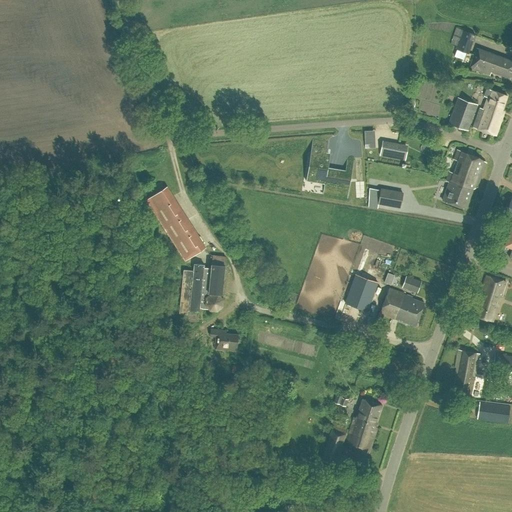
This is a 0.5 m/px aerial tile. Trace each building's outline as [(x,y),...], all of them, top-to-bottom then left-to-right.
[(475,34),(456,28),(449,47),(468,54),(475,34)] [(511,69),(511,61),(476,47),(468,67),(488,75),(489,71),(508,79),(511,69)] [(491,90),(486,89),(483,96),(488,98),(483,110),(480,109),(472,128),(494,136),(501,120),(500,114),(506,98),(490,92),(491,90)] [(477,105),(458,98),(448,123),(468,131),(477,105)] [(383,143),(381,155),(404,160),(406,148),(383,143)] [(310,159),(307,180),(324,183),(323,188),(348,192),(352,166),(346,165),(345,173),(339,172),(337,184),(326,182),(330,155),(327,155),(327,150),(312,147),(311,152),(314,153),(313,159),(310,159)] [(479,158),(457,150),(446,180),(450,182),(444,200),(466,207),(472,190),(477,187),(486,163),(479,158)] [(375,174),(403,178),(404,171),(376,167),(375,174)] [(206,246),(167,186),(145,200),(185,260),(206,246)] [(380,187),(377,204),(400,208),(403,191),(380,187)] [(185,269),(181,297),(193,299),(193,300),(207,302),(209,293),(221,294),(224,294),(227,265),(226,265),(227,257),(214,256),(212,268),(205,267),(205,264),(196,263),(195,270),(185,269)] [(355,275),(345,303),(367,311),(377,283),(355,275)] [(421,281),(406,275),(402,287),(417,293),(421,281)] [(505,283),(486,276),(480,296),(483,297),(476,315),(492,321),(505,283)] [(413,297),(390,289),(381,314),(416,326),(425,303),(413,299),(413,297)] [(193,299),(181,297),(180,313),(188,314),(188,310),(200,311),(200,308),(210,309),(211,311),(218,311),(224,306),(224,299),(221,295),(221,294),(209,293),(207,302),(193,300),(193,299)] [(226,331),(211,329),(211,337),(216,338),(215,349),(236,351),(238,335),(226,333),(226,331)] [(479,354),(458,350),(454,373),(457,374),(454,391),(470,394),(474,374),(475,374),(479,354)] [(511,357),(503,356),(502,369),(511,370),(511,357)] [(243,376),(231,376),(231,386),(243,387),(243,376)] [(355,416),(354,419),(375,426),(382,404),(363,398),(357,417),(355,416)] [(508,422),(510,406),(479,402),(477,417),(508,422)] [(378,427),(375,426),(354,419),(345,445),(369,453),(378,427)] [(348,430),(333,424),(332,429),(327,427),(323,439),(328,440),(321,460),(335,465),(348,430)]
